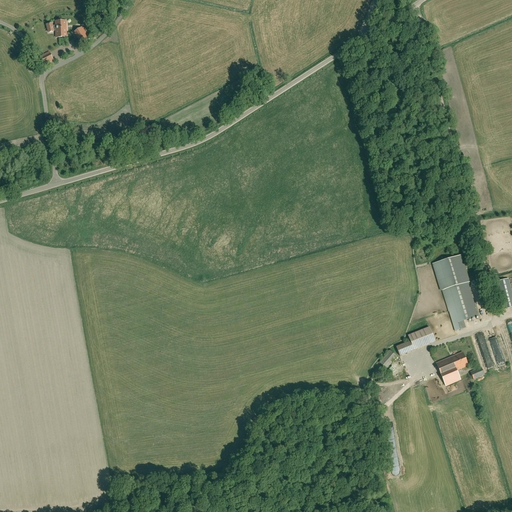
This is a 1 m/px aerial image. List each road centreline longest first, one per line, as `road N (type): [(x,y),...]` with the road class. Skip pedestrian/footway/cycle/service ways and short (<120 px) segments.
road 1 (unclassified): [(56,185),(203,139),(422,0)]
road 2 (track): [(472,214),(415,4)]
